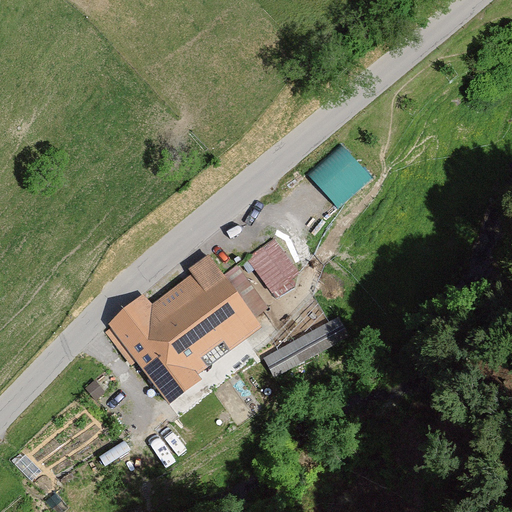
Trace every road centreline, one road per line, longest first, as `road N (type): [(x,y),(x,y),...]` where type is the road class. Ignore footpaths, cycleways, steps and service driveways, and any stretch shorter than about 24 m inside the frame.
road 1 (unclassified): [(474,0),(208,212),(0,419)]
road 2 (unknown): [(208,212),(273,306),(267,341),(199,402),(172,411),(150,399),(97,322)]
